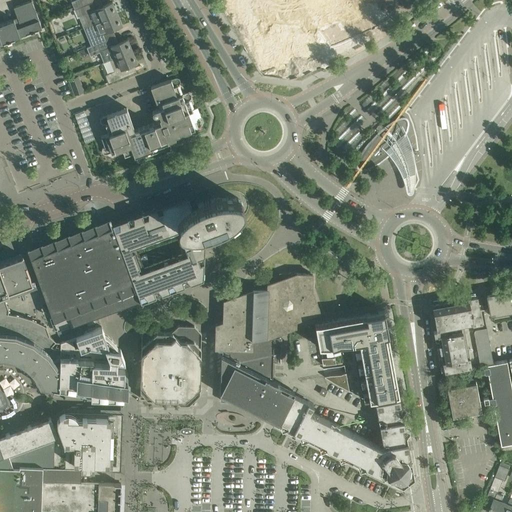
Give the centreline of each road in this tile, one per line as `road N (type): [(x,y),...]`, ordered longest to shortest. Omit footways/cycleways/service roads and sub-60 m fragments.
road 1 (residential): [(182,511),(183,451),(191,440),(261,443),(318,471)]
road 2 (tertiary): [(266,161),(328,215),(379,242)]
road 3 (residential): [(127,0),(156,72),(102,93)]
road 4 (tertiary): [(176,1),(239,113)]
road 5 (tertiary): [(255,102),(189,0)]
road 6 (tertiary): [(384,223),(288,149)]
road 7 (residential): [(293,126),(389,53)]
road 8 (residential): [(389,53),(282,108)]
